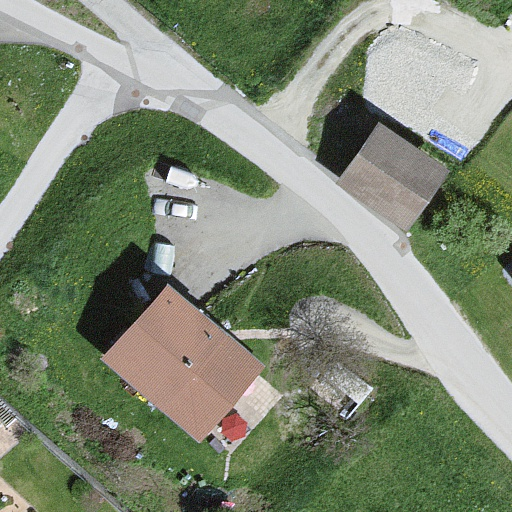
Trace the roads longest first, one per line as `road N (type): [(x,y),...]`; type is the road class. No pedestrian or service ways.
road 1 (residential): [(511,414),(386,250),(339,203),(215,107),(166,82)]
road 2 (residential): [(0,230),(114,56)]
road 3 (residential): [(114,56),(7,0)]
